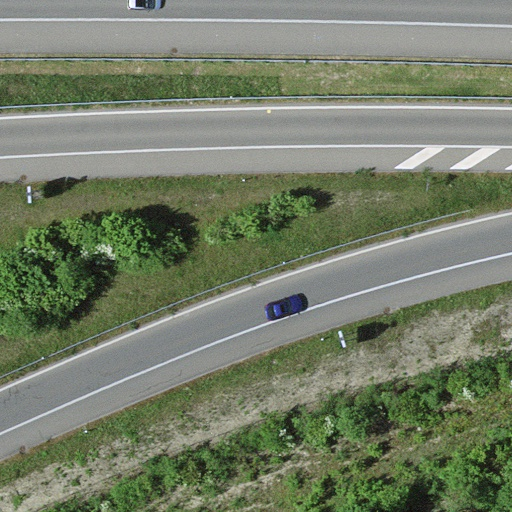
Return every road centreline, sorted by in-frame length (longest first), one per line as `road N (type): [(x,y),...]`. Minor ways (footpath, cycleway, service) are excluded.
road 1 (motorway): [(0,414),(244,311),(511,234)]
road 2 (motorway): [(0,138),(511,127)]
